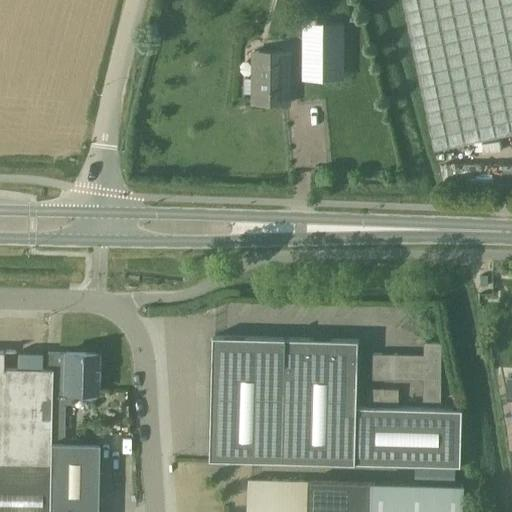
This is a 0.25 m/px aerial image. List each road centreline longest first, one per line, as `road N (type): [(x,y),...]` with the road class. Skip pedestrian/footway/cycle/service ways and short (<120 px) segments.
road 1 (unclassified): [(154,511),(143,357),(129,323),(97,302),(0,300)]
road 2 (unclassified): [(97,214),(113,91),(136,0)]
road 3 (secondary): [(301,218),(97,214)]
road 4 (secondary): [(97,241),(300,239)]
road 5 (secondary): [(300,239),(422,238),(437,230)]
road 6 (secondary): [(437,230),(301,218)]
